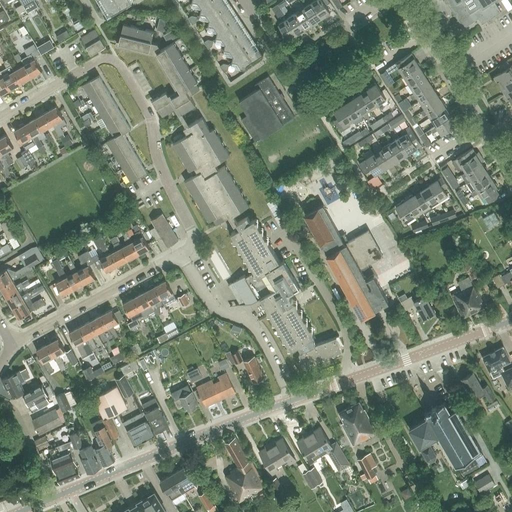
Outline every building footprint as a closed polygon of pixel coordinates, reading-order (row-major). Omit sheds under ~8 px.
[(102,0),(111,15),(132,3),(132,2),(131,2),(130,0),(102,0)] [(256,49),(244,31),(223,0),(192,0),(192,3),(193,3),(193,0),(198,1),(202,7),(201,7),(200,15),(201,15),(201,12),(206,13),(209,19),(208,27),(209,27),(209,24),(214,25),(217,31),(216,39),(217,39),(217,36),(222,37),(225,43),(224,51),(225,48),(230,49),(233,55),(232,63),(233,60),(238,61),(241,67),(241,68),(246,69),(247,64),(263,54),(259,48),(256,49)] [(284,0),(278,4),(281,8),(287,4),(284,0)] [(322,18),(323,18),(323,19),(326,17),(325,17),(331,13),(322,0),(315,0),(312,2),(322,18)] [(338,0),(332,0),(339,9),(343,7),(338,0)] [(445,0),(463,27),(463,28),(479,18),(482,24),(486,21),(501,12),(495,2),(497,0),(445,0)] [(322,18),(312,2),(304,8),(314,24),(315,23),(315,24),(318,23),(317,22),(322,18)] [(26,10),(22,4),(15,9),(18,14),(26,10)] [(281,8),(278,4),(272,8),(275,12),(281,8)] [(281,8),(275,12),(279,18),(281,17),(285,14),(281,8)] [(314,24),(304,8),(296,13),(306,29),(307,30),(310,28),(309,27),(314,24)] [(511,30),(511,13),(507,9),(498,18),(511,30)] [(0,13),(0,20),(2,24),(8,20),(4,11),(0,13)] [(306,29),(296,13),(287,18),(298,34),(299,35),(301,33),(301,32),(306,29)] [(298,34),(287,18),(285,14),(281,17),(283,21),(279,24),(289,40),(290,40),(293,39),(292,38),(298,34)] [(124,24),(119,42),(149,50),(154,31),(124,24)] [(24,26),(20,28),(24,35),(28,32),(24,26)] [(91,54),(105,46),(95,29),(81,37),(91,54)] [(56,36),(59,41),(70,35),(67,30),(56,36)] [(50,40),(38,47),(42,54),(54,47),(50,40)] [(198,82),(190,69),(174,42),(157,52),(181,91),(172,97),(182,113),(196,105),(190,95),(199,90),(196,83),(198,82)] [(25,65),(32,78),(43,72),(34,57),(39,54),(34,46),(25,51),(29,57),(22,60),(22,61),(25,65)] [(404,76),(420,66),(412,53),(396,64),(404,76)] [(1,72),(11,90),(22,84),(14,71),(8,60),(4,63),(8,68),(1,72)] [(501,85),(511,77),(511,65),(511,66),(508,61),(500,66),(503,71),(495,76),(501,85)] [(32,78),(25,65),(14,71),(22,84),(32,78)] [(409,85),(425,74),(420,66),(404,76),(409,85)] [(1,72),(0,70),(0,95),(0,96),(1,96),(3,97),(7,95),(6,92),(11,90),(1,72)] [(394,82),(386,70),(380,74),(388,86),(394,82)] [(425,74),(409,85),(415,93),(431,82),(425,74)] [(107,89),(99,75),(83,85),(91,99),(107,89)] [(259,89),(240,101),(249,115),(242,120),(256,141),(295,116),(269,76),(256,85),(259,89)] [(506,94),(511,89),(511,77),(501,85),(506,94)] [(431,82),(415,93),(410,96),(413,99),(417,97),(420,101),(436,91),(431,82)] [(378,105),(381,110),(385,107),(382,102),(387,99),(376,83),(376,84),(375,83),(373,84),(373,85),(368,89),(378,105)] [(368,89),(367,89),(367,88),(364,90),(365,91),(360,94),(370,110),(378,105),(368,89)] [(107,89),(91,99),(99,112),(115,102),(107,89)] [(425,109),(441,99),(436,91),(420,101),(425,109)] [(152,100),(162,117),(176,108),(166,92),(152,100)] [(370,110),(360,94),(359,94),(356,95),(357,96),(351,100),(362,115),(370,110)] [(399,103),(403,100),(399,94),(395,97),(399,103)] [(362,115),(351,100),(350,99),(348,101),(343,105),(353,121),(354,121),(356,125),(360,122),(357,118),(362,115)] [(431,118),(447,107),(441,99),(425,109),(421,112),(424,116),(428,113),(431,118)] [(403,100),(399,103),(403,109),(407,106),(403,100)] [(106,125),(123,115),(115,102),(99,112),(106,125)] [(343,105),(342,105),(342,104),(339,106),(340,107),(335,110),(339,118),(334,121),(341,132),(351,126),(349,124),(353,121),(343,105)] [(57,106),(46,112),(53,124),(59,135),(63,133),(64,133),(60,127),(67,123),(57,106)] [(436,126),(452,115),(447,107),(431,118),(436,126)] [(404,111),(409,119),(414,117),(408,108),(404,111)] [(46,112),(35,118),(42,130),(53,124),(46,112)] [(123,132),(124,133),(131,128),(123,115),(106,125),(114,137),(114,138),(123,132)] [(452,115),(436,126),(431,129),(433,133),(439,130),(441,134),(458,124),(452,115)] [(228,285),(235,296),(240,304),(252,303),(261,297),(264,303),(264,304),(272,318),(272,322),(275,322),(277,326),(277,331),(280,331),(283,335),(283,339),(285,339),(288,344),(288,348),(290,348),(291,349),(296,347),(298,345),(300,349),(302,352),(299,353),(301,358),(300,360),(302,362),(303,365),(305,364),(307,366),(310,362),(314,361),(316,362),(319,359),(324,357),(326,359),(328,356),(333,354),(335,355),(338,352),(342,351),(340,347),(343,346),(339,336),(316,344),(315,340),(313,337),(315,336),(313,332),(313,328),(310,328),(307,324),(307,319),(305,319),(302,315),(302,311),(300,311),(293,300),(293,301),(289,293),(293,291),(295,294),(302,290),(284,260),(280,262),(275,254),(255,219),(251,221),(248,216),(237,223),(233,215),(249,206),(225,166),(218,170),(215,164),(230,155),(213,128),(210,130),(202,117),(185,128),(189,134),(174,143),(190,170),(196,166),(200,172),(185,181),(209,221),(213,219),(217,225),(229,217),(237,230),(232,233),(234,236),(234,241),(236,241),(239,245),(239,249),(241,249),(244,254),(244,258),(247,258),(249,262),(249,267),(252,267),(255,272),(246,277),(245,275),(228,285)] [(377,121),(380,126),(386,122),(383,117),(377,121)] [(414,117),(409,119),(414,126),(418,123),(414,117)] [(35,118),(25,124),(32,136),(36,143),(38,147),(43,145),(43,144),(39,138),(37,133),(42,130),(35,118)] [(396,119),(390,123),(393,127),(399,123),(396,119)] [(380,126),(377,121),(371,125),(374,130),(380,126)] [(19,127),(14,130),(21,142),(26,150),(21,152),(27,163),(28,162),(33,159),(34,159),(31,152),(28,148),(36,143),(32,136),(25,124),(24,124),(23,123),(19,125),(19,127)] [(381,128),(384,132),(390,129),(388,124),(381,128)] [(403,135),(399,138),(409,154),(422,145),(410,126),(401,132),(403,135)] [(420,136),(424,133),(420,127),(416,130),(420,136)] [(360,132),(363,136),(369,132),(367,128),(360,132)] [(384,132),(381,128),(375,132),(378,136),(384,132)] [(115,155),(131,145),(124,133),(123,132),(114,138),(114,137),(107,141),(115,155)] [(363,136),(360,132),(354,136),(357,140),(363,136)] [(63,133),(59,135),(66,147),(68,145),(73,143),(67,134),(64,135),(63,133)] [(424,133),(420,136),(424,142),(428,139),(424,133)] [(365,138),(368,143),(374,139),(371,134),(365,138)] [(6,136),(0,139),(0,149),(3,154),(9,165),(13,162),(10,156),(7,151),(13,148),(6,136)] [(350,137),(343,142),(346,147),(354,142),(350,137)] [(368,143),(365,138),(359,142),(361,147),(368,143)] [(401,159),(409,154),(399,138),(391,143),(401,159)] [(393,164),(401,159),(391,143),(383,148),(393,164)] [(123,168),(139,158),(131,145),(115,155),(123,168)] [(393,164),(383,148),(375,154),(385,169),(393,164)] [(467,172),(482,162),(485,160),(479,152),(477,154),(473,148),(453,161),(459,171),(464,168),(467,172)] [(375,154),(366,159),(360,164),(366,174),(373,170),(376,175),(385,169),(375,154)] [(23,156),(17,159),(22,168),(28,164),(23,156)] [(147,172),(139,158),(123,168),(131,182),(147,172)] [(467,183),(488,170),(482,162),(467,172),(462,175),(467,183)] [(473,192),(477,189),(493,178),(488,170),(467,183),(473,192)] [(450,182),(455,180),(451,173),(446,176),(450,182)] [(376,175),(368,181),(373,188),(382,183),(376,175)] [(440,201),(448,195),(444,189),(449,186),(443,177),(430,185),(440,201)] [(477,189),(473,192),(471,192),(474,196),(480,193),(482,197),(485,195),(489,202),(500,195),(496,188),(498,187),(493,178),(477,189)] [(455,180),(450,182),(454,189),(459,186),(455,180)] [(440,201),(430,185),(422,190),(432,206),(440,201)] [(432,206),(422,190),(413,195),(423,211),(432,206)] [(461,199),(465,196),(461,190),(457,193),(461,199)] [(423,211),(413,195),(405,201),(415,216),(423,211)] [(465,196),(461,199),(465,205),(469,202),(465,196)] [(265,201),(270,215),(278,212),(273,198),(265,201)] [(287,200),(280,204),(284,211),(291,208),(287,200)] [(415,216),(405,201),(396,206),(407,222),(415,216)] [(324,204),(305,214),(321,244),(323,243),(328,253),(327,254),(362,317),(376,310),(376,309),(389,301),(377,280),(374,275),(373,273),(370,275),(364,265),(383,255),(369,230),(349,241),(345,234),(341,236),(324,204)] [(271,215),(275,225),(283,222),(279,212),(271,215)] [(166,219),(162,213),(151,220),(155,226),(166,219)] [(166,219),(155,226),(161,236),(168,246),(171,244),(178,240),(179,240),(166,219)] [(5,233),(11,230),(6,222),(1,225),(5,233)] [(136,232),(135,233),(138,239),(132,242),(139,255),(150,249),(137,225),(133,227),(136,232)] [(155,226),(149,230),(153,236),(155,240),(161,236),(155,226)] [(11,230),(5,233),(15,249),(20,246),(11,230)] [(153,236),(149,230),(144,233),(148,239),(153,236)] [(122,248),(129,260),(139,255),(132,242),(129,236),(126,231),(123,233),(126,238),(125,239),(128,244),(122,248)] [(104,267),(107,272),(118,266),(111,253),(100,233),(92,237),(98,248),(101,246),(106,256),(100,259),(98,255),(93,259),(99,270),(104,267)] [(116,236),(111,239),(117,250),(111,253),(118,266),(129,260),(122,248),(116,236)] [(78,271),(84,284),(95,278),(89,266),(94,263),(88,251),(79,256),(82,262),(81,263),(83,268),(78,271)] [(17,272),(7,269),(0,272),(0,285),(1,287),(13,280),(33,268),(32,267),(41,262),(36,253),(23,261),(26,266),(17,272)] [(467,254),(457,261),(463,272),(474,265),(467,254)] [(74,290),(67,277),(59,261),(58,259),(53,262),(62,279),(56,282),(63,295),(74,290)] [(67,277),(74,290),(84,284),(78,271),(72,260),(68,262),(71,268),(70,269),(73,274),(67,277)] [(494,278),(499,288),(508,283),(511,290),(511,289),(511,271),(502,277),(500,274),(494,278)] [(452,296),(463,318),(486,307),(481,296),(478,291),(477,292),(470,277),(459,282),(463,290),(452,295),(452,296)] [(27,279),(22,282),(24,287),(30,284),(27,279)] [(13,280),(1,287),(7,297),(19,290),(24,287),(22,282),(16,285),(13,280)] [(166,280),(155,285),(164,303),(165,305),(176,299),(166,280)] [(148,289),(144,291),(155,310),(157,315),(161,313),(160,305),(164,303),(155,285),(154,284),(153,284),(148,286),(148,288),(148,289)] [(13,308),(25,300),(30,298),(40,292),(38,289),(28,294),(28,293),(23,296),(19,290),(7,297),(13,308)] [(144,291),(134,297),(144,315),(145,318),(148,316),(149,316),(148,314),(155,310),(144,291)] [(178,297),(183,306),(189,302),(185,294),(178,297)] [(412,296),(401,301),(406,310),(416,305),(424,318),(435,313),(425,295),(415,301),(412,296)] [(134,297),(123,303),(133,321),(128,323),(131,330),(137,327),(140,325),(137,319),(144,315),(134,297)] [(25,300),(13,308),(19,318),(45,303),(42,298),(28,306),(25,300)] [(112,309),(101,315),(108,327),(114,338),(118,336),(119,336),(113,325),(119,321),(114,312),(112,309)] [(101,315),(91,320),(97,333),(108,327),(101,315)] [(91,320),(80,326),(87,338),(93,349),(97,347),(91,336),(97,333),(91,320)] [(80,326),(69,332),(83,357),(94,351),(93,349),(87,338),(80,326)] [(166,333),(169,338),(176,335),(180,333),(177,328),(176,328),(166,333)] [(169,338),(166,333),(158,337),(161,343),(169,338)] [(47,344),(54,356),(62,371),(67,368),(59,354),(65,351),(62,345),(61,344),(58,338),(57,339),(57,337),(55,337),(52,339),(51,340),(52,342),(47,344)] [(137,343),(131,346),(136,355),(142,352),(137,343)] [(54,356),(47,344),(37,350),(50,374),(55,371),(48,359),(54,356)] [(503,347),(482,357),(489,371),(490,371),(493,377),(502,373),(507,384),(511,381),(511,366),(505,371),(502,365),(510,361),(503,347)] [(71,349),(66,352),(73,365),(78,362),(71,349)] [(239,351),(232,354),(236,363),(243,360),(239,351)] [(115,355),(114,356),(117,362),(125,358),(121,352),(115,355)] [(246,366),(253,382),(264,377),(257,361),(256,362),(253,355),(245,358),(249,365),(246,366)] [(226,359),(220,361),(224,368),(229,366),(226,359)] [(125,374),(139,367),(135,360),(121,367),(125,374)] [(104,370),(113,366),(110,361),(102,366),(102,367),(104,370)] [(93,371),(90,366),(83,370),(88,380),(95,376),(93,371)] [(95,376),(105,371),(104,370),(102,367),(93,371),(95,376)] [(189,379),(192,385),(199,381),(194,370),(187,374),(189,379)] [(20,371),(2,379),(7,390),(9,389),(13,397),(24,392),(20,382),(24,380),(20,371)] [(462,379),(471,394),(476,391),(480,397),(486,393),(490,400),(495,397),(488,384),(483,387),(474,372),(462,379)] [(214,384),(221,399),(236,392),(228,377),(226,373),(219,377),(220,381),(214,384)] [(115,379),(124,396),(133,391),(125,374),(115,379)] [(47,396),(48,395),(42,384),(23,394),(29,406),(31,405),(35,403),(38,407),(50,401),(47,396)] [(221,399),(214,384),(207,387),(205,384),(198,387),(199,391),(207,406),(221,399)] [(100,393),(93,397),(94,397),(98,405),(104,419),(110,416),(117,413),(127,408),(117,386),(110,389),(100,393)] [(70,391),(65,393),(71,406),(77,403),(70,391)] [(56,396),(62,410),(71,407),(71,406),(65,393),(64,392),(56,396)] [(173,397),(175,400),(178,408),(184,406),(186,410),(188,409),(189,410),(191,411),(195,409),(196,407),(197,407),(197,405),(199,404),(193,392),(181,397),(180,394),(173,397)] [(155,398),(143,404),(146,411),(151,422),(153,422),(157,431),(163,428),(165,428),(168,427),(168,425),(169,425),(155,398)] [(497,400),(487,406),(489,411),(500,405),(497,400)] [(342,424),(353,445),(370,437),(369,434),(376,431),(365,409),(364,409),(360,402),(339,412),(344,423),(342,424)] [(432,409),(425,413),(428,417),(439,436),(451,457),(446,460),(451,468),(454,467),(482,451),(457,408),(456,408),(453,402),(447,405),(445,402),(438,406),(437,404),(431,408),(432,409)] [(33,419),(40,434),(63,423),(56,408),(33,419)] [(146,439),(155,435),(143,412),(141,414),(135,417),(146,439)] [(104,419),(103,419),(112,438),(119,435),(110,416),(104,419)] [(135,417),(124,422),(135,445),(137,444),(138,445),(143,442),(142,441),(146,439),(135,417)] [(428,417),(409,428),(420,446),(427,457),(432,458),(436,456),(437,452),(441,450),(446,460),(451,457),(439,436),(428,417)] [(97,428),(94,430),(97,436),(101,445),(96,448),(104,465),(115,460),(110,449),(112,448),(110,445),(113,443),(110,436),(105,425),(97,428)] [(338,443),(337,444),(333,446),(321,427),(309,434),(323,456),(332,451),(343,469),(350,464),(338,443)] [(80,449),(83,448),(78,432),(70,434),(74,448),(78,446),(80,449)] [(323,456),(309,434),(298,441),(311,463),(323,456)] [(45,436),(35,440),(39,449),(49,445),(45,436)] [(225,443),(238,467),(231,471),(232,474),(225,477),(239,502),(266,487),(247,452),(244,453),(235,437),(225,443)] [(284,437),(272,445),(283,463),(289,459),(292,463),(298,460),(284,437)] [(69,481),(81,476),(71,449),(74,448),(71,440),(57,446),(60,453),(58,454),(69,481)] [(87,473),(101,467),(101,466),(93,449),(91,444),(79,450),(83,458),(81,459),(87,473)] [(272,445),(261,451),(275,474),(280,470),(277,466),(283,463),(272,445)] [(60,453),(57,446),(49,449),(52,456),(50,457),(60,484),(69,481),(58,454),(60,453)] [(93,449),(101,466),(103,465),(95,448),(93,449)] [(9,450),(1,455),(4,461),(12,457),(9,450)] [(368,477),(368,478),(376,474),(372,467),(377,465),(370,452),(358,459),(365,473),(368,477)] [(475,458),(459,467),(464,476),(480,467),(480,466),(475,459),(475,458)] [(172,474),(180,486),(183,491),(187,489),(195,484),(184,466),(172,474)] [(309,471),(317,484),(323,481),(315,467),(309,471)] [(309,471),(304,474),(312,488),(317,484),(309,471)] [(171,498),(183,491),(180,486),(172,474),(160,481),(171,498)] [(489,474),(475,481),(481,491),(481,492),(495,484),(489,474)] [(277,478),(271,482),(278,493),(284,489),(277,478)] [(163,511),(166,511),(155,492),(138,502),(139,504),(130,509),(129,507),(120,511),(163,511)] [(199,495),(207,509),(213,506),(205,492),(199,495)] [(422,511),(417,502),(413,505),(417,511),(422,511)]
